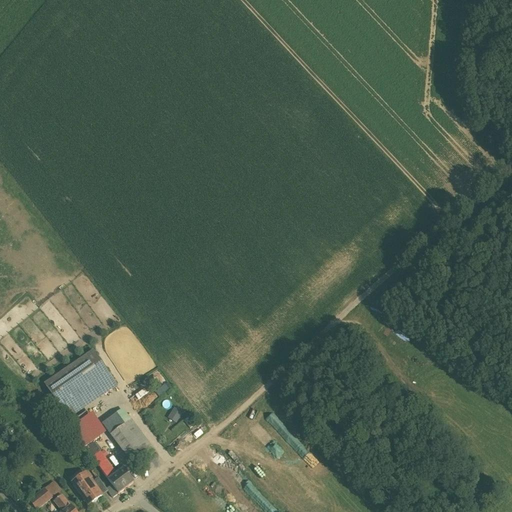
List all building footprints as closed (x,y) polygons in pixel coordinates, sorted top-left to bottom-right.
[(94,352),(44,386),(61,411),(102,382),(108,391),(116,385),(94,352)] [(117,402),(106,407),(111,417),(122,412),(117,402)] [(175,408),(169,419),(178,424),(184,413),(175,408)] [(155,452),(131,421),(111,436),(134,467),(155,452)] [(95,432),(88,438),(93,444),(100,439),(97,435),(95,432)] [(88,438),(80,443),(85,450),(93,444),(88,438)] [(117,476),(102,457),(95,462),(109,482),(117,476)] [(117,476),(109,482),(118,494),(134,483),(124,470),(117,476)] [(92,484),(86,476),(73,485),(88,506),(102,497),(92,484)] [(106,490),(98,479),(92,484),(102,497),(108,492),(106,490)] [(44,490),(29,502),(36,511),(52,499),(44,490)] [(65,511),(71,508),(62,496),(56,500),(54,502),(61,511),(65,511)]
